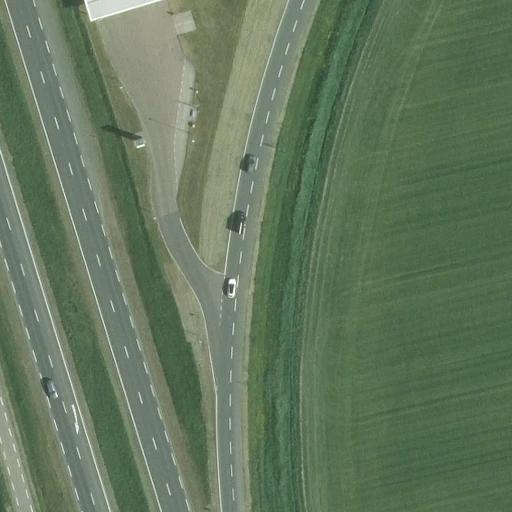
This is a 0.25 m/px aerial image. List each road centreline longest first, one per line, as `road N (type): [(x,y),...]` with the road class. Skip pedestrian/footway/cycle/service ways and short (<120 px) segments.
road 1 (primary): [(176,511),(20,0)]
road 2 (primary): [(228,511),(223,411),(231,273),(256,117),(297,0)]
road 3 (primary): [(0,206),(92,511)]
